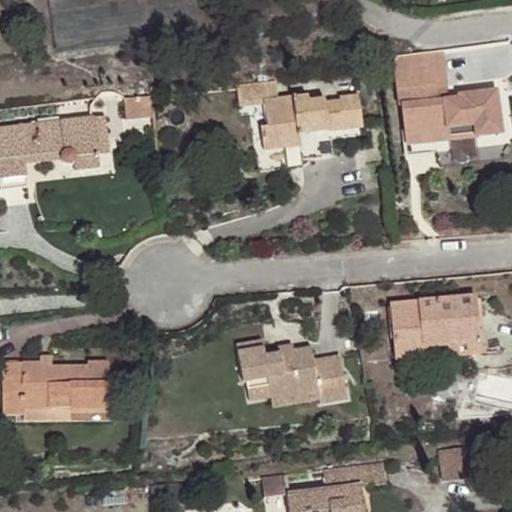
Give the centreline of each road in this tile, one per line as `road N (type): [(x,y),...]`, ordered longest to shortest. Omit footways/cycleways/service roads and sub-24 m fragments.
road 1 (residential): [(176,282),(511,252)]
road 2 (residential): [(348,0),(423,30),(511,25)]
